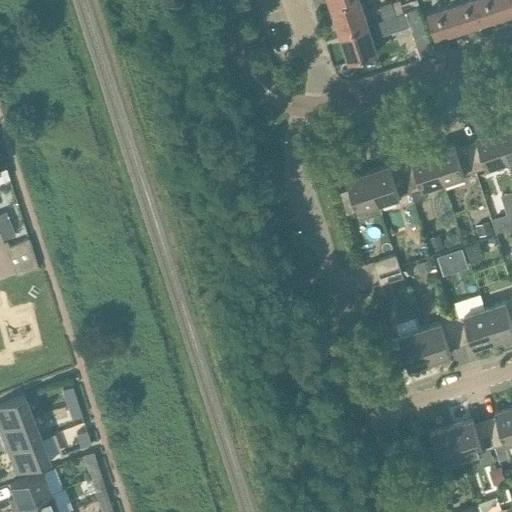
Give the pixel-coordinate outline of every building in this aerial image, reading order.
[(341,32),(369,23),(361,0),(347,0),(332,5),(341,32)] [(460,28),(485,20),(478,0),(459,0),(452,2),(460,28)] [(478,0),(485,20),(509,12),(504,0),(478,0)] [(384,18),(396,14),(392,1),(380,4),(384,18)] [(436,36),(460,28),(452,2),(428,10),(436,36)] [(413,31),(424,27),(418,8),(420,7),(420,6),(396,14),(384,18),(388,30),(400,26),(398,22),(409,19),(413,31)] [(369,23),(341,32),(350,60),(378,51),(369,23)] [(509,159),(511,158),(511,157),(511,122),(499,127),(509,159)] [(476,169),(509,159),(499,127),(477,134),(480,143),(469,147),(476,169)] [(476,169),(469,147),(458,150),(455,141),(434,148),(444,180),(476,169)] [(416,164),(404,168),(412,191),(415,200),(426,196),(423,187),(444,180),(434,148),(413,155),(416,164)] [(412,191),(404,168),(393,171),(390,162),(369,169),(380,201),(412,191)] [(358,208),(380,201),(369,169),(348,176),(358,208)] [(511,190),(501,194),(511,226),(511,190)] [(274,234),(271,227),(270,223),(259,227),(263,238),(274,234)] [(12,225),(0,230),(4,238),(15,233),(12,225)] [(29,236),(6,245),(17,274),(38,265),(29,236)] [(280,242),(272,245),(277,260),(285,258),(280,242)] [(435,252),(439,271),(465,265),(461,246),(435,252)] [(377,272),(400,264),(396,253),(373,260),(377,272)] [(381,283),(400,277),(404,276),(400,264),(377,272),(381,283)] [(511,297),(485,306),(496,338),(511,332),(511,297)] [(475,345),(496,338),(485,306),(453,317),(460,339),(472,336),(475,345)] [(417,316),(396,323),(410,366),(431,359),(421,327),(417,316)] [(449,343),(460,339),(453,317),(421,327),(431,359),(452,352),(449,343)] [(67,401),(77,397),(72,384),(62,388),(67,401)] [(0,427),(33,414),(25,393),(0,402),(0,427)] [(72,416),(82,412),(77,397),(67,401),(72,416)] [(495,445),(511,439),(511,404),(496,409),(499,418),(488,422),(495,445)] [(41,436),(33,414),(0,427),(0,428),(8,449),(41,436)] [(495,445),(488,422),(476,426),(473,417),(452,424),(463,456),(495,445)] [(442,463),(463,456),(452,424),(431,431),(442,463)] [(81,445),(91,442),(87,428),(77,431),(81,445)] [(50,458),(41,436),(8,449),(16,471),(50,458)] [(91,475),(101,472),(96,458),(86,461),(91,475)] [(12,506),(51,490),(43,469),(10,482),(15,495),(9,497),(12,506)] [(95,489),(105,486),(101,472),(91,475),(95,489)] [(21,511),(58,511),(60,511),(51,490),(12,506),(14,511),(19,511),(21,511)] [(102,511),(113,511),(110,501),(100,505),(102,511)] [(456,511),(481,511),(478,503),(456,511)]
